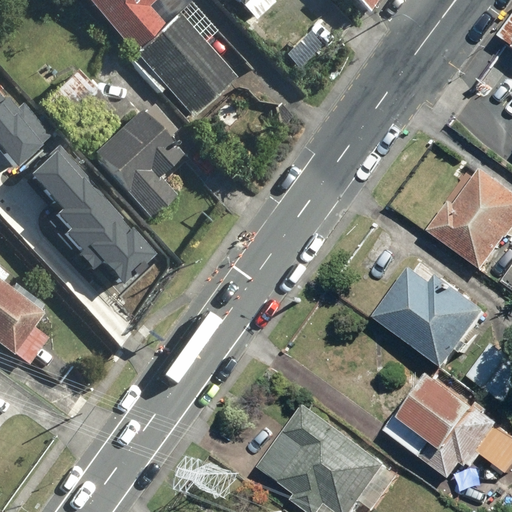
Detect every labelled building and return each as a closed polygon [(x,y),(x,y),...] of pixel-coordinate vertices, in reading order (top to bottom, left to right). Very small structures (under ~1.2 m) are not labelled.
[(157,18),(175,0),(84,0),(135,52),(163,24),(157,18)] [(234,0),(254,21),(274,3),(271,0),(234,0)] [(358,0),(368,11),(376,0),(358,0)] [(178,17),(134,58),(129,63),(139,73),(160,95),(165,91),(191,118),(235,77),(224,66),(237,54),(191,5),(178,17)] [(90,84),(76,68),(50,91),(65,107),(90,84)] [(163,180),(187,161),(164,134),(173,127),(152,101),(88,154),(146,224),(178,198),(163,180)] [(0,179),(41,141),(9,108),(2,115),(0,112),(0,179)] [(156,250),(52,148),(17,184),(121,285),(156,250)] [(457,199),(434,229),(488,269),(511,236),(511,180),(490,164),(461,202),(457,199)] [(409,264),(372,316),(442,367),(485,308),(434,272),(429,279),(409,264)] [(0,267),(0,346),(28,368),(55,332),(37,319),(42,312),(2,282),(8,274),(0,267)] [(511,349),(496,338),(470,375),(507,402),(511,394),(511,349)] [(435,365),(391,429),(461,477),(472,462),(476,465),(483,455),(511,474),(511,472),(511,429),(504,424),(507,420),(487,407),(490,403),(435,365)] [(299,492),(294,498),(313,511),(358,511),(395,461),(309,401),(263,466),(299,492)]
